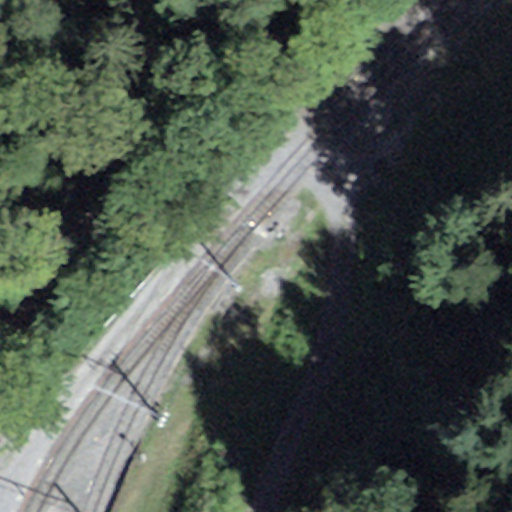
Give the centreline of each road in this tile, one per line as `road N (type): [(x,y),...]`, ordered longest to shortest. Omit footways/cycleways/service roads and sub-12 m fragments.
road 1 (track): [(264,511),(334,289),(333,216),(287,183),(239,210),(63,397),(14,468),(0,505)]
road 2 (track): [(0,319),(38,294),(175,78),(207,0)]
